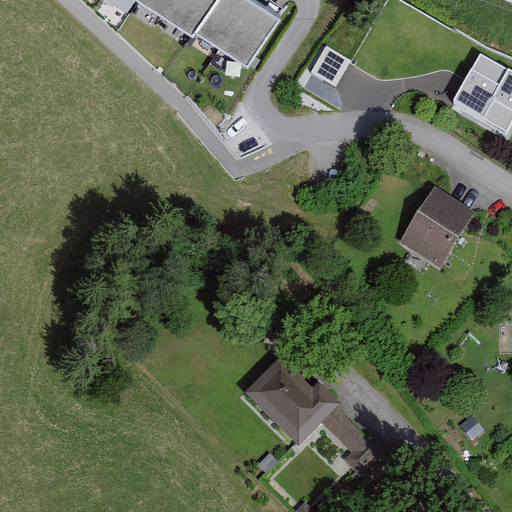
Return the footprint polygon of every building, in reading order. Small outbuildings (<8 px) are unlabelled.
[(146,0),(192,30),(193,27),(250,64),(283,13),(263,0),(146,0)] [(511,77),(478,58),(448,110),(507,144),(511,135),(511,77)] [(332,105),(328,83),(313,86),(316,107),(332,105)] [(474,222),(433,196),(398,249),(439,275),(474,222)] [(309,400),(278,367),(241,402),(293,456),(337,414),(317,393),(309,400)]
